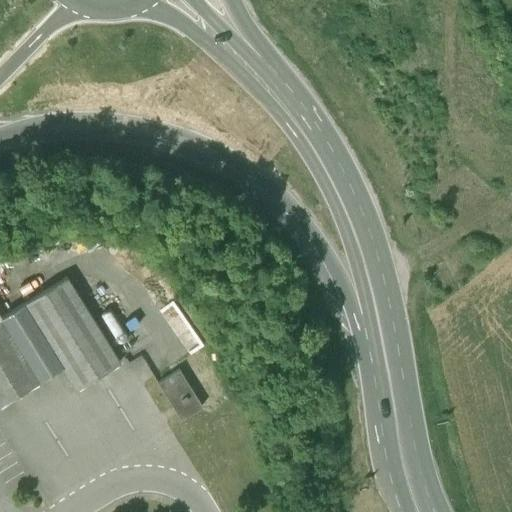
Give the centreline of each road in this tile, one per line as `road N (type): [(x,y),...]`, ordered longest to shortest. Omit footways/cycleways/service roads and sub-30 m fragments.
road 1 (primary): [(427,493),(365,225),(306,122),(254,62)]
road 2 (motorway): [(0,138),(90,121),(147,128),(211,149),(290,204),(328,254),(353,311),(368,315)]
road 3 (primary): [(118,7),(162,14),(190,30),(280,116),(330,195),(368,315)]
road 4 (primary): [(368,315),(407,511)]
